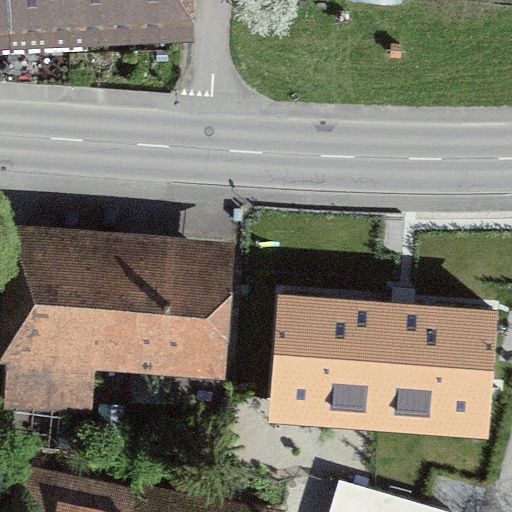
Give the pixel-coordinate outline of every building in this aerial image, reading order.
[(0,0),(0,23),(180,16),(179,0),(0,0)] [(212,344),(219,264),(28,250),(15,400),(47,403),(49,369),(74,371),(77,335),(212,344)] [(493,307),(282,292),(275,392),(485,407),(493,307)] [(450,511),(451,510),(339,477),(329,511),(450,511)] [(143,511),(129,509),(131,499),(26,478),(19,511),(272,511),(273,511),(213,499),(210,511),(143,511)]
